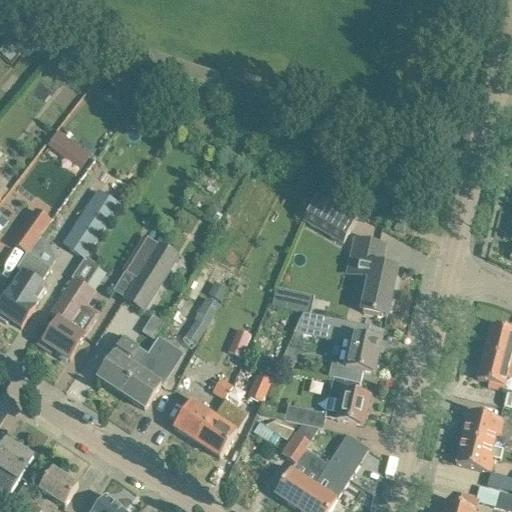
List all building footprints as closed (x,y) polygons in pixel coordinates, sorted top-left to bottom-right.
[(196,85),(217,93),(222,77),(202,69),(196,85)] [(123,102),(117,110),(127,117),(133,108),(123,102)] [(59,133),(48,148),(80,171),(90,156),(59,133)] [(15,160),(16,160),(21,154),(15,150),(11,155),(11,156),(4,165),(9,168),(15,160)] [(120,208),(99,194),(63,248),(85,262),(120,208)] [(305,229),(344,252),(360,224),(321,202),(305,229)] [(52,223),(36,211),(12,245),(28,257),(52,223)] [(406,226),(396,224),(394,232),(404,233),(406,226)] [(139,278),(159,246),(146,238),(126,270),(139,278)] [(353,240),(350,256),(345,277),(366,282),(364,292),(368,292),(363,314),(387,320),(398,270),(378,266),(383,246),(353,240)] [(159,246),(139,278),(124,303),(144,315),(179,259),(159,246)] [(29,256),(18,272),(23,275),(12,292),(11,292),(0,309),(0,316),(22,331),(48,290),(40,285),(49,270),(29,256)] [(86,338),(85,338),(99,317),(86,308),(96,295),(74,280),(50,316),(59,322),(44,345),(70,363),(86,338)] [(310,314),(314,296),(279,289),(275,306),(310,314)] [(211,325),(220,308),(219,307),(207,301),(206,300),(193,323),(195,324),(185,338),(197,346),(211,325)] [(375,376),(381,345),(367,342),(370,329),(304,315),(296,334),(342,345),(337,366),(331,365),(328,379),(333,380),(361,385),(363,374),(375,376)] [(153,317),(144,334),(158,342),(168,325),(153,317)] [(492,328),(485,355),(511,361),(511,359),(511,327),(505,326),(503,331),(492,328)] [(238,333),(228,355),(241,361),(251,339),(238,333)] [(99,381),(123,397),(140,372),(130,365),(139,351),(125,342),(116,356),(99,381)] [(511,361),(485,355),(478,382),(490,385),(489,390),(503,393),(507,380),(511,381),(511,361),(511,362),(511,361)] [(140,372),(123,397),(146,412),(162,387),(161,387),(170,373),(158,364),(149,378),(140,372)] [(248,399),(262,405),(272,383),(258,376),(248,399)] [(326,416),(325,420),(337,422),(344,424),(364,428),(370,400),(358,397),(361,386),(361,385),(333,380),(330,398),(326,416)] [(221,382),(212,396),(226,405),(236,391),(234,390),(226,385),(221,382)] [(217,420),(199,447),(220,461),(231,444),(238,434),(226,426),(245,397),(236,391),(226,405),(217,420)] [(185,414),(174,431),(199,447),(217,420),(192,404),(185,414)] [(301,428),(319,432),(322,432),(326,416),(288,408),(284,424),(301,428)] [(470,414),(463,440),(494,448),(496,437),(500,438),(504,422),(470,414)] [(255,433),(275,446),(281,437),(261,424),(255,433)] [(310,445),(319,432),(301,428),(282,457),(295,466),(276,497),(298,511),(301,511),(329,468),(306,453),(311,446),(310,445)] [(501,461),(504,450),(494,448),(463,440),(457,467),(491,475),(495,460),(501,461)] [(0,442),(0,493),(9,499),(19,483),(23,476),(34,459),(7,442),(5,446),(0,442)] [(329,468),(301,511),(331,511),(337,503),(335,502),(341,494),(342,495),(363,464),(341,450),(329,468)] [(53,471),(42,488),(40,492),(66,509),(79,488),(53,471)] [(511,511),(511,499),(503,497),(499,496),(495,508),(511,511)] [(447,504),(445,511),(477,511),(480,501),(462,497),(459,508),(447,504)] [(123,511),(106,498),(94,511),(123,511)]
